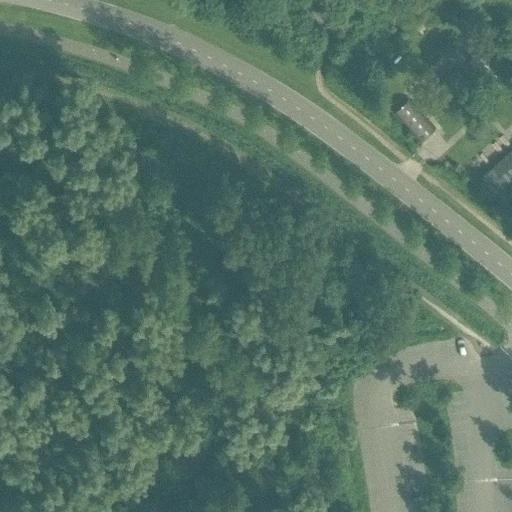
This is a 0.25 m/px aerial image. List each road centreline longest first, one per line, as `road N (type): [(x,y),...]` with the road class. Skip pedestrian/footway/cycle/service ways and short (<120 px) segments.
road 1 (unclassified): [(511,277),(274,94),(137,28),(39,0)]
road 2 (unknown): [(300,0),(322,31),(321,93),(511,246)]
